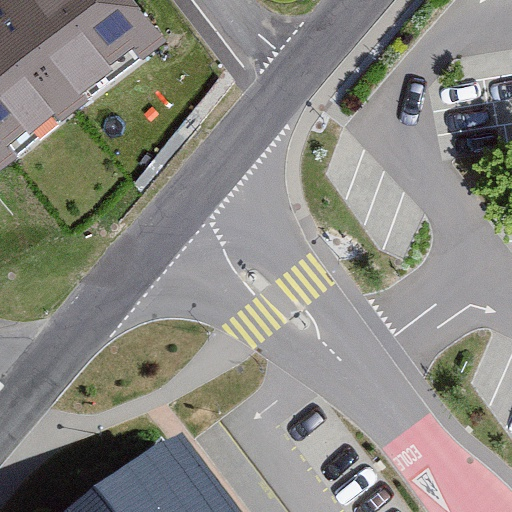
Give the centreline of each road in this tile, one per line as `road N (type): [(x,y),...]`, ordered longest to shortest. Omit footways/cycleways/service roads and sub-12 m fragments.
road 1 (unclassified): [(462,511),(352,367),(186,215)]
road 2 (tertiary): [(186,215),(368,0)]
road 3 (tertiary): [(52,356),(186,215)]
